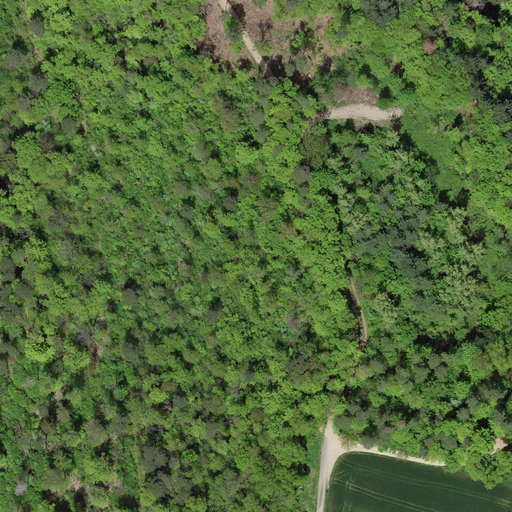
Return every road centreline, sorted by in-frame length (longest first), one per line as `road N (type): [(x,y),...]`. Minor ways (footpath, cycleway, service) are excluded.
road 1 (track): [(328,454),(368,333),(332,211),(285,102),(227,0)]
road 2 (track): [(511,446),(484,460),(366,446),(328,454)]
